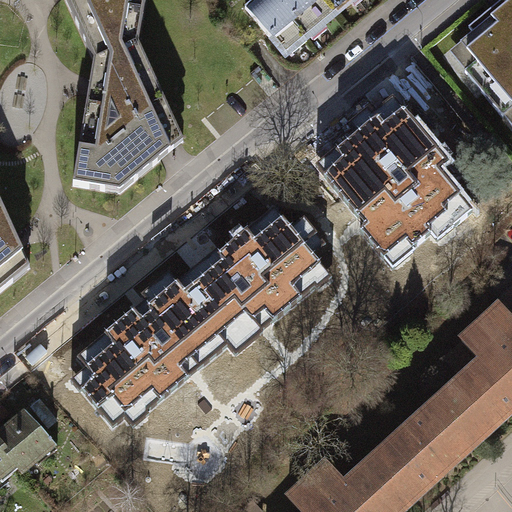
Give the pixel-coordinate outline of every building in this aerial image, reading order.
[(65,0),(94,62),(138,43),(145,0),(65,0)] [(264,0),(265,0),(264,0),(253,0),(244,8),(285,57),(309,37),(313,41),(326,30),(322,25),(349,3),(354,7),(362,0),(264,0)] [(511,0),(510,0),(506,4),(502,0),(500,0),(494,5),(467,27),(471,33),(459,42),(476,63),(464,73),(502,119),(511,111),(511,0)] [(183,141),(138,43),(94,62),(89,86),(73,185),(119,193),(167,155),(183,141)] [(447,159),(394,96),(374,113),(369,108),(351,123),(358,131),(319,164),(368,222),(362,227),(392,262),(431,230),(438,238),(474,207),(439,166),(447,159)] [(0,205),(0,290),(28,268),(16,240),(0,205)] [(304,222),(292,232),(274,211),(221,256),(218,253),(179,286),(228,345),(236,354),(327,277),(312,259),(326,247),(304,222)] [(142,297),(147,303),(79,360),(88,371),(72,384),(114,433),(125,423),(130,428),(228,345),(179,286),(169,275),(142,297)] [(511,311),(504,303),(461,342),(481,364),(346,486),(326,464),(287,498),(299,511),(400,511),(511,412),(511,311)] [(24,413),(0,433),(0,444),(19,467),(22,471),(33,462),(36,466),(56,450),(24,413)] [(0,479),(2,482),(19,467),(0,444),(0,479)] [(260,511),(252,503),(241,511),(260,511)]
